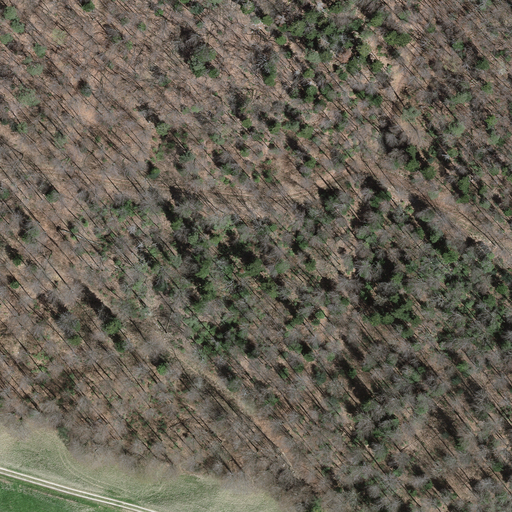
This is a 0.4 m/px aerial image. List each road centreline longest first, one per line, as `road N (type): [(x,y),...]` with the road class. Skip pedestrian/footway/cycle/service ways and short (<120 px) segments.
road 1 (track): [(511,242),(362,167),(308,190),(259,198),(0,169)]
road 2 (track): [(136,511),(0,471)]
